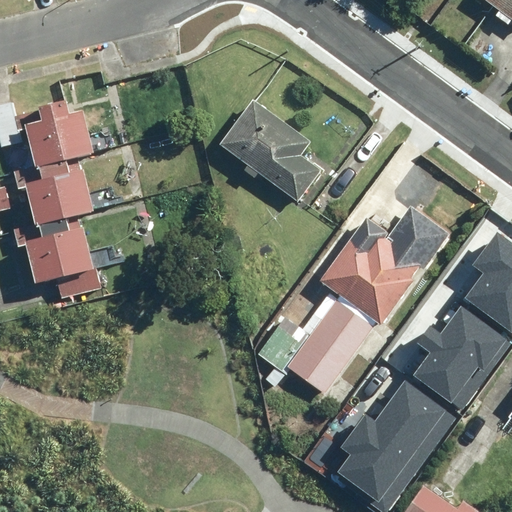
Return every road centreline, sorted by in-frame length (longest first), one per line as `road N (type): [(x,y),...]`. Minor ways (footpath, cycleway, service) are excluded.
road 1 (residential): [(511,149),(313,0)]
road 2 (residential): [(0,45),(163,0)]
